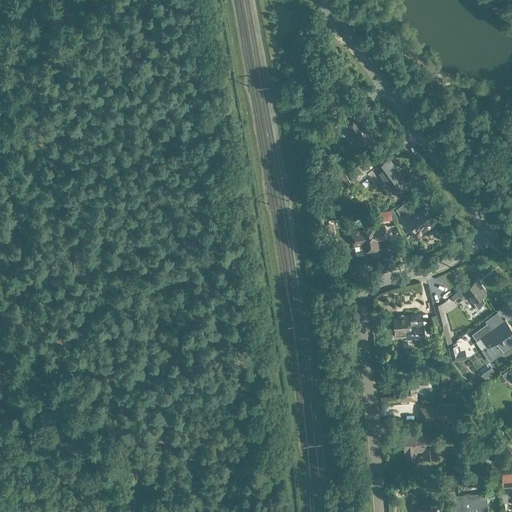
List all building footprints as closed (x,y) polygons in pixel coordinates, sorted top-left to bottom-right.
[(342,113),(330,121),(335,128),(342,124),(358,146),(372,136),(357,115),(348,121),(342,113)] [(371,171),(379,164),(375,158),(365,166),(362,162),(347,173),(355,184),(368,174),(375,184),(379,181),(371,171)] [(388,158),(379,164),(371,171),(379,181),(390,197),(392,195),(398,190),(407,184),(388,158)] [(335,188),(334,174),(324,175),(325,189),(335,188)] [(408,200),(396,209),(401,217),(407,213),(410,218),(407,221),(416,233),(434,221),(424,208),(417,213),(408,200)] [(326,224),(328,232),(335,231),(333,223),(326,224)] [(383,226),(352,231),(354,244),(362,243),(363,250),(379,247),(378,241),(386,239),(383,226)] [(458,292),(452,295),(457,302),(463,298),(464,299),(469,296),(478,309),(484,302),(482,299),(486,295),(479,285),(480,284),(477,279),(464,288),(458,292)] [(440,304),(434,306),(440,325),(442,335),(449,333),(440,304)] [(398,319),(393,319),(394,337),(405,336),(405,330),(419,329),(420,335),(423,335),(423,333),(428,332),(426,314),(418,315),(419,321),(416,322),(415,315),(397,317),(398,319)] [(438,325),(435,315),(430,316),(433,327),(438,325)] [(487,323),(472,334),(477,341),(480,339),(487,348),(482,351),(490,362),(503,352),(511,345),(511,336),(511,335),(510,336),(508,333),(511,329),(511,328),(505,319),(504,320),(493,328),(488,322),(487,323)] [(456,344),(448,346),(452,361),(466,357),(464,349),(458,351),(456,344)] [(447,355),(437,357),(438,364),(448,362),(447,355)] [(511,367),(501,375),(506,381),(511,376),(511,367)] [(441,369),(442,377),(450,376),(450,368),(441,369)] [(404,387),(399,388),(400,398),(407,398),(408,400),(416,399),(415,387),(430,386),(429,378),(404,380),(404,387)] [(419,407),(420,421),(453,418),(452,408),(454,408),(454,404),(419,407)] [(433,421),(425,422),(425,429),(444,428),(443,425),(447,424),(446,420),(433,421)] [(433,433),(403,435),(405,451),(406,461),(416,461),(415,450),(423,450),(424,458),(436,457),(433,433)] [(454,490),(454,485),(459,485),(459,476),(452,477),(452,480),(447,481),(448,490),(454,490)] [(446,493),(445,479),(432,480),(433,494),(446,493)] [(457,496),(458,511),(457,511),(488,511),(488,506),(487,493),(457,496)] [(434,511),(435,509),(439,508),(438,502),(434,502),(434,498),(425,499),(426,504),(415,505),(415,511),(434,511)]
